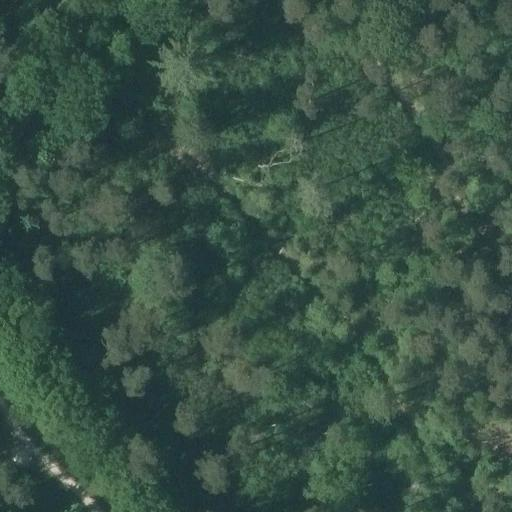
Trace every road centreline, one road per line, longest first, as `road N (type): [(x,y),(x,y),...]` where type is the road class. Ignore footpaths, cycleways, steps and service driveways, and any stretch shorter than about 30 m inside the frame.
road 1 (unknown): [(511,263),(478,228),(443,154),(326,0)]
road 2 (track): [(0,401),(0,178)]
road 3 (unknown): [(446,511),(411,418),(368,343)]
road 4 (unclassified): [(0,135),(110,0)]
road 5 (track): [(97,511),(30,449),(0,401)]
